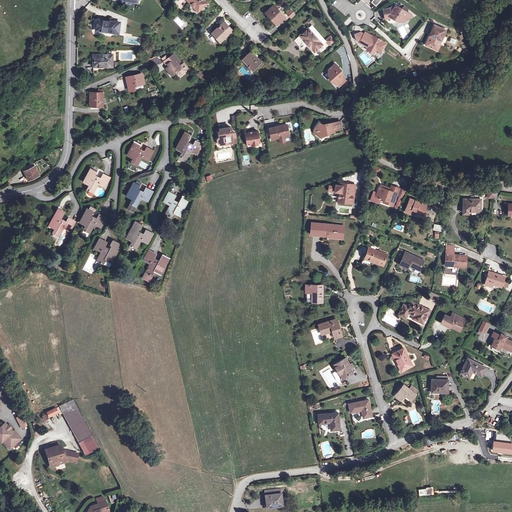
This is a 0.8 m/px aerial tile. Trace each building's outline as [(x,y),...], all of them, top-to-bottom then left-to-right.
[(204,0),(187,0),(198,11),(207,3),(204,0)] [(393,9),(384,11),(385,17),(390,16),(393,17),(398,20),(403,18),(405,21),(413,17),(406,12),(407,11),(404,9),(403,10),(395,5),(393,9)] [(274,6),(266,13),(277,24),(284,17),(274,6)] [(384,11),(382,11),(384,19),(393,17),(390,16),(385,17),(384,11)] [(97,19),(96,30),(119,33),(120,22),(97,19)] [(224,22),(213,33),(220,41),(232,31),(224,22)] [(312,25),(308,28),(323,44),(326,41),(312,25)] [(430,38),(428,39),(431,47),(440,44),(439,42),(441,41),(446,30),(434,25),(430,35),(430,38)] [(308,28),(300,35),(305,41),(314,52),(315,51),(322,45),(323,44),(308,28)] [(361,32),(354,33),(356,40),(359,42),(364,33),(361,32)] [(364,33),(359,42),(368,47),(375,51),(376,50),(381,52),(386,44),(373,36),(372,38),(364,33)] [(305,41),(300,35),(294,40),(300,46),(305,41)] [(322,45),(315,51),(318,55),(325,48),(322,45)] [(251,51),(242,58),(249,66),(252,63),(256,67),(261,62),(251,51)] [(165,60),(164,61),(166,65),(167,64),(169,66),(168,66),(166,68),(169,72),(170,71),(173,74),(177,71),(180,75),(186,71),(185,70),(188,68),(184,63),(180,66),(178,63),(180,61),(174,53),(168,58),(165,60)] [(94,55),(93,66),(112,66),(112,55),(94,55)] [(343,73),(335,64),(329,69),(328,75),(330,77),(329,78),(332,82),(334,81),(339,86),(346,80),(341,74),(343,73)] [(142,73),(126,77),(130,91),(135,89),(134,86),(144,83),(142,73)] [(88,103),(88,106),(94,106),(94,108),(98,108),(98,105),(103,105),(103,92),(90,92),(90,103),(88,103)] [(319,122),(315,128),(317,130),(318,132),(316,134),(321,137),(323,134),(326,135),(329,134),(329,133),(334,132),(334,130),(342,129),(340,121),(325,124),(325,125),(323,126),(323,125),(319,122)] [(287,124),(269,128),(271,140),(277,138),(289,135),(287,124)] [(219,137),(217,139),(218,143),(221,145),(224,144),(227,142),(231,141),(231,143),(236,142),(235,133),(233,133),(233,132),(232,132),(231,132),(230,132),(230,130),(231,130),(230,127),(220,129),(220,132),(219,132),(219,137)] [(249,134),(246,134),(247,144),(252,143),(258,142),(260,142),(258,131),(253,132),(253,133),(249,134)] [(185,132),(176,149),(182,152),(180,156),(186,160),(191,151),(197,154),(203,145),(196,141),(193,145),(189,144),(188,146),(186,145),(191,135),(185,132)] [(135,141),(127,155),(134,158),(131,162),(137,165),(142,157),(149,160),(154,151),(147,147),(144,152),(141,149),(140,151),(138,151),(141,144),(135,141)] [(33,162),(23,168),(29,180),(39,175),(33,162)] [(91,167),(83,181),(90,185),(88,189),(94,192),(98,184),(105,187),(110,178),(103,174),(101,178),(97,176),(96,178),(94,177),(97,171),(91,167)] [(134,182),(126,196),(133,199),(130,203),(136,206),(141,198),(148,201),(153,192),(146,188),(144,192),(140,190),(139,192),(137,191),(141,184),(137,182),(136,183),(134,182)] [(329,186),(329,191),(339,192),(338,202),(353,203),(355,185),(340,183),(340,185),(336,185),(335,187),(329,186)] [(377,193),(376,196),(381,198),(384,199),(383,202),(393,206),(397,195),(399,188),(395,187),(394,190),(392,190),(392,191),(379,187),(377,193)] [(169,191),(163,201),(170,205),(165,214),(171,217),(173,213),(180,216),(189,199),(183,195),(177,205),(176,204),(177,202),(173,200),(175,195),(169,191)] [(376,196),(377,193),(373,192),(370,200),(379,203),(381,198),(376,196)] [(410,199),(405,211),(413,214),(415,210),(425,214),(429,204),(424,202),(423,204),(420,203),(410,199)] [(464,199),(463,213),(469,213),(469,211),(480,211),(481,200),(464,199)] [(136,206),(130,203),(127,208),(133,212),(136,206)] [(87,208),(80,222),(86,225),(83,229),(90,233),(95,224),(101,228),(106,218),(99,214),(97,219),(93,217),(92,219),(90,217),(94,211),(89,209),(87,208)] [(58,209),(48,226),(54,229),(52,233),(58,237),(63,228),(70,232),(75,222),(68,218),(66,223),(62,221),(61,222),(59,221),(64,212),(58,209)] [(136,221),(126,238),(132,241),(130,245),(136,248),(141,240),(148,243),(153,234),(146,230),(143,234),(140,232),(139,234),(137,234),(142,224),(136,221)] [(312,223),(310,234),(327,236),(342,237),(342,233),(343,233),(344,230),(341,230),(341,226),(312,223)] [(100,238),(94,248),(101,252),(97,260),(103,264),(105,260),(111,263),(119,249),(118,248),(120,243),(113,240),(111,245),(112,245),(109,251),(107,250),(108,249),(104,246),(107,242),(100,238)] [(369,247),(365,258),(363,258),(361,263),(368,266),(371,259),(383,264),(387,254),(369,247)] [(149,250),(143,260),(149,263),(142,277),(148,281),(153,271),(160,275),(170,258),(163,254),(158,263),(156,263),(157,261),(154,259),(156,254),(149,250)] [(447,250),(446,265),(456,266),(465,266),(466,256),(453,255),(453,250),(447,250)] [(406,252),(400,265),(407,268),(409,265),(420,270),(422,265),(421,265),(423,260),(406,252)] [(456,266),(446,265),(445,273),(455,274),(456,266)] [(489,271),(485,285),(492,287),(493,283),(502,286),(504,277),(489,271)] [(305,285),(305,292),(307,292),(312,292),(312,297),(312,302),(321,302),(321,285),(305,285)] [(431,292),(428,297),(440,303),(443,298),(431,292)] [(404,304),(399,313),(404,315),(407,312),(408,312),(414,315),(419,318),(417,321),(423,323),(429,310),(411,302),(409,306),(404,304)] [(445,315),(441,322),(449,327),(449,326),(450,324),(460,329),(465,319),(453,313),(450,317),(445,315)] [(336,319),(319,324),(321,334),(332,330),(334,337),(341,335),(336,319)] [(483,321),(479,329),(484,332),(488,324),(483,321)] [(495,337),(490,348),(498,352),(501,346),(502,345),(511,349),(511,341),(505,338),(506,336),(501,333),(500,335),(495,332),(493,336),(495,337)] [(403,348),(393,354),(397,363),(398,363),(402,370),(412,365),(403,348)] [(345,357),(334,364),(336,367),(334,368),(336,370),(337,369),(342,377),(340,378),(342,380),(344,379),(343,378),(355,370),(351,363),(349,364),(345,357)] [(468,358),(461,372),(468,376),(470,370),(472,371),(481,376),(486,367),(468,358)] [(437,380),(432,379),(432,391),(441,391),(441,392),(448,392),(448,380),(437,380)] [(404,384),(395,395),(401,400),(405,394),(412,399),(415,394),(415,393),(418,390),(411,386),(409,389),(404,384)] [(11,392),(5,395),(10,405),(16,402),(11,392)] [(74,399),(59,405),(80,442),(84,440),(93,435),(74,399)] [(362,401),(349,404),(350,412),(362,410),(363,409),(365,417),(371,416),(368,400),(365,400),(362,401)] [(56,408),(47,412),(49,417),(58,413),(56,408)] [(328,422),(332,422),(333,430),(340,429),(338,413),(318,415),(319,423),(328,422)] [(23,415),(16,418),(22,428),(28,425),(23,415)] [(0,441),(1,442),(2,440),(7,446),(8,445),(11,448),(21,438),(13,430),(14,429),(11,426),(9,428),(7,426),(4,423),(0,427),(0,441)] [(100,447),(93,435),(84,440),(90,451),(100,447)] [(60,445),(45,450),(50,466),(57,464),(56,462),(61,460),(62,462),(69,460),(70,452),(65,451),(65,452),(62,452),(60,445)] [(70,452),(69,460),(76,462),(78,454),(70,452)] [(265,496),(266,504),(268,503),(269,508),(282,506),(280,489),(265,491),(265,496)] [(91,506),(87,511),(103,511),(108,511),(108,510),(105,502),(104,502),(102,497),(96,499),(98,504),(91,506)]
